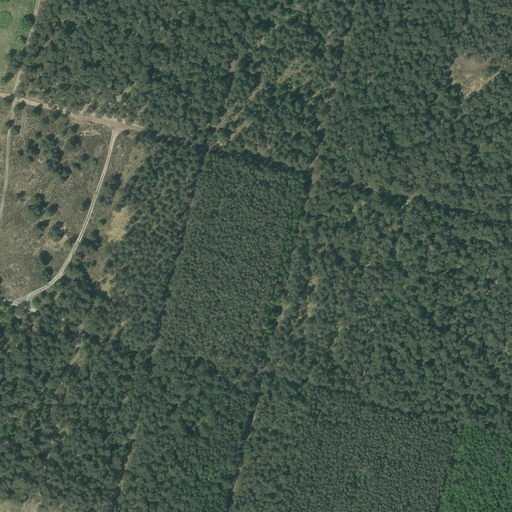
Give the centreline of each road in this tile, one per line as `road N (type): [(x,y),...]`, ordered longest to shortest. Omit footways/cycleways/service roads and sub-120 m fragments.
road 1 (track): [(117,125),(511,220)]
road 2 (unknown): [(359,0),(266,368)]
road 3 (track): [(11,302),(46,287),(71,258),(117,125),(15,96)]
road 4 (track): [(511,199),(457,424)]
road 5 (track): [(227,511),(266,368)]
